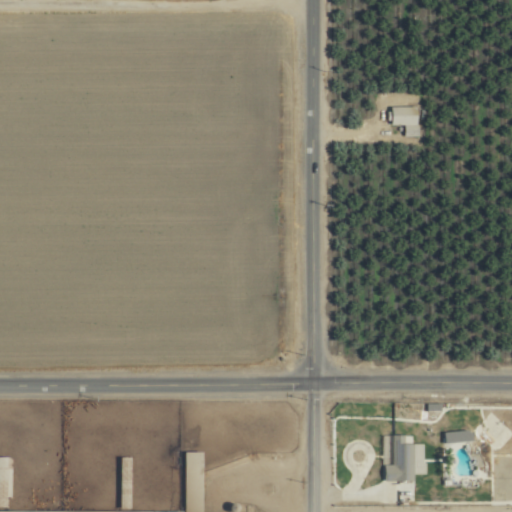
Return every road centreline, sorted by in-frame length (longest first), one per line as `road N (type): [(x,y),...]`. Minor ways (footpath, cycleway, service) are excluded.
road 1 (tertiary): [(309,0),(309,511)]
road 2 (tertiary): [(310,384),(0,385)]
road 3 (tertiary): [(310,384),(511,384)]
